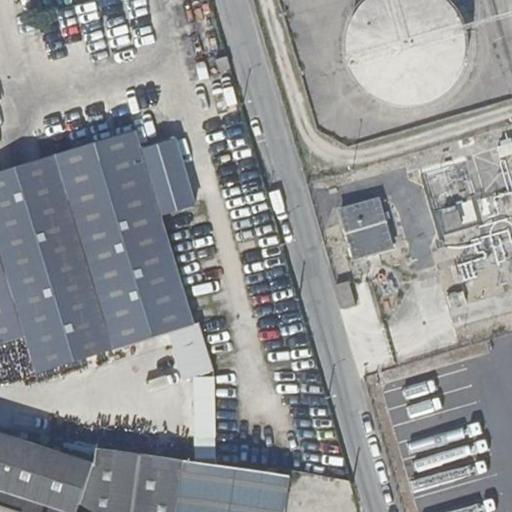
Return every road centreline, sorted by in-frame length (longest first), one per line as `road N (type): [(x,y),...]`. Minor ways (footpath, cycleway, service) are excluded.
road 1 (residential): [(233,0),(384,511)]
road 2 (unknown): [(0,409),(198,414)]
